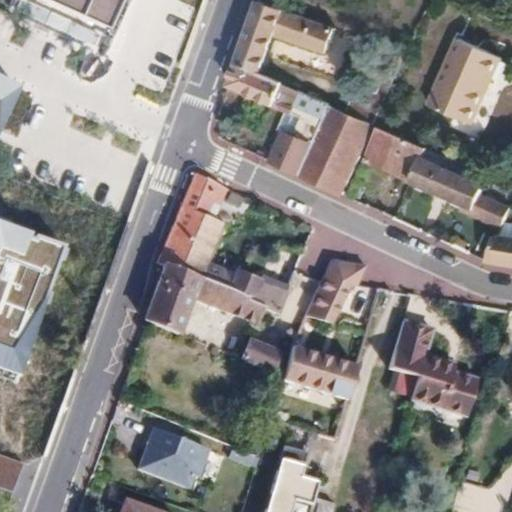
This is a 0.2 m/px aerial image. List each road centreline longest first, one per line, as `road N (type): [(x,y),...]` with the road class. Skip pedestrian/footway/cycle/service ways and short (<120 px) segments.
road 1 (tertiary): [(180,143),(53,511)]
road 2 (residential): [(511,286),(180,143)]
road 3 (tertiary): [(232,0),(180,143)]
